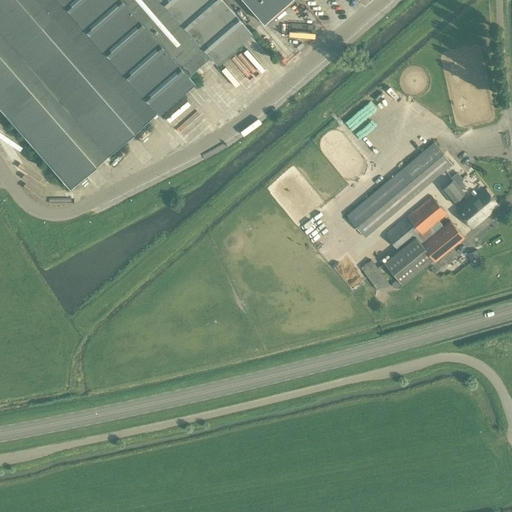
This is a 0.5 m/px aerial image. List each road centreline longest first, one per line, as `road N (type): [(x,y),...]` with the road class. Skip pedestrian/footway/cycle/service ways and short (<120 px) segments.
road 1 (unclassified): [(0,459),(443,358),(483,368),(511,414)]
road 2 (primary): [(0,436),(154,406),(511,312)]
road 3 (unclassified): [(0,157),(25,198),(52,214),(82,211),(220,136),(388,0)]
road 4 (unclassified): [(511,130),(498,0)]
